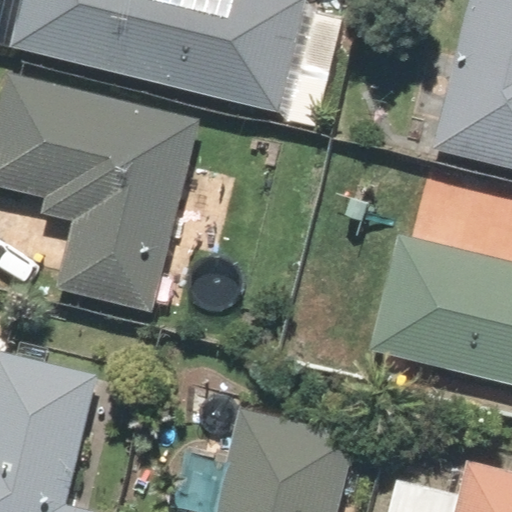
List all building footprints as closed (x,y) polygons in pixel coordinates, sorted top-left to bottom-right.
[(24,0),(13,48),(273,113),(301,0),(24,0)] [(511,0),(466,0),(426,152),(511,175),(511,0)] [(200,125),(10,74),(0,110),(0,200),(72,219),(53,291),(149,317),(200,125)] [(511,261),(398,232),(368,349),(511,385),(511,261)] [(0,511),(93,511),(65,505),(95,376),(0,354),(0,511)] [(336,511),(355,435),(238,407),(212,511),(336,511)] [(511,511),(511,472),(465,461),(453,511),(511,511)]
